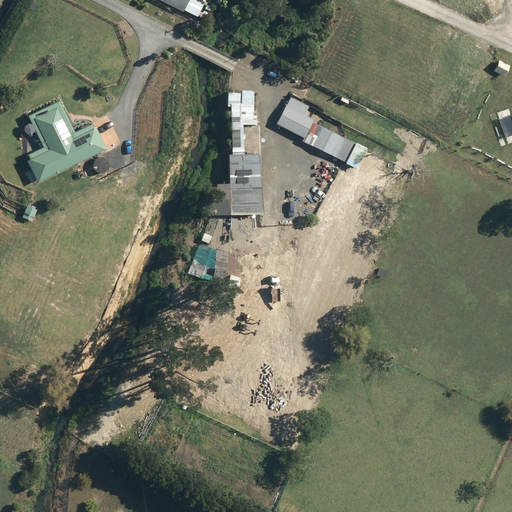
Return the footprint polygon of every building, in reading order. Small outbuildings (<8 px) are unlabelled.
[(205,0),(160,0),(183,11),(184,10),(197,16),(205,0)] [(511,0),(503,0),(492,22),(511,31),(511,0)] [(460,147),(511,173),(511,60),(506,57),(460,147)] [(232,154),(227,154),(229,215),(261,214),(259,153),(243,154),(242,124),(257,124),(256,114),(253,114),(252,90),(241,90),(241,92),(226,92),(227,106),(230,106),(232,154)] [(285,105),(276,124),(303,137),(302,140),(346,161),(355,143),(311,122),(313,119),(303,114),(308,105),(289,96),(285,105)] [(43,147),(27,155),(29,159),(27,160),(37,182),(106,149),(96,127),(92,129),(90,124),(73,133),(58,101),(27,115),(43,147)] [(101,157),(100,157),(98,157),(97,157),(95,158),(93,159),(92,160),(91,161),(90,162),(89,164),(89,166),(89,167),(89,169),(89,171),(90,172),(91,174),(92,175),(94,176),(96,177),(97,177),(99,177),(101,177),(102,177),(104,176),(105,175),(107,173),(108,172),(108,170),(109,169),(109,167),(109,165),(108,163),(107,162),(106,160),(105,159),(104,158),(102,158),(101,157)] [(26,205),(22,216),(31,220),(36,209),(26,205)] [(277,217),(277,225),(305,224),(305,206),(292,206),(292,211),(280,211),(280,217),(277,217)]
